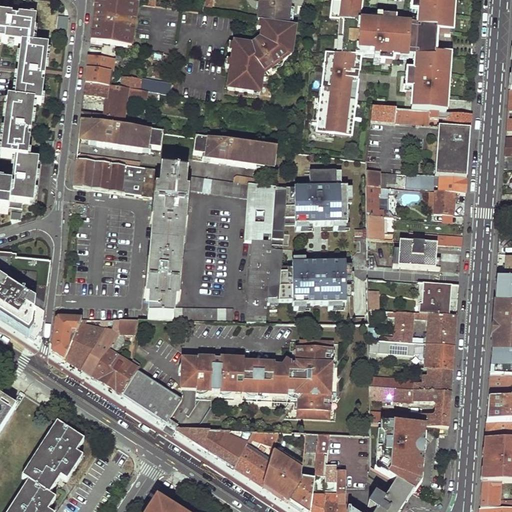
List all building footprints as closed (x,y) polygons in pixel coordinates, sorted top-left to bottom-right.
[(95,44),(117,47),(128,49),(129,38),(134,39),(139,4),(127,2),(112,0),(98,0),(98,8),(95,8),(92,32),(91,35),(96,36),(95,44)] [(259,0),(258,22),(263,22),(288,26),(290,0),(259,0)] [(332,0),(330,20),(345,22),(341,56),(326,55),(316,132),(351,137),(361,58),(365,58),(365,54),(374,55),(374,59),(374,64),(392,65),(393,60),(399,61),(399,59),(415,60),(418,28),(402,27),(402,25),(395,25),(396,20),(377,19),(377,24),(360,22),(361,0),(332,0)] [(453,0),(413,0),(413,6),(416,6),(415,14),(419,14),(418,28),(415,60),(414,75),(411,74),(410,82),(407,81),(405,97),(412,97),(415,97),(414,102),(412,102),(411,112),(423,113),(433,114),(445,115),(446,110),(443,110),(443,102),(446,103),(447,85),(445,84),(445,77),(448,77),(449,70),(446,70),(447,58),(436,58),(431,57),(432,34),(438,34),(451,35),(453,0)] [(0,43),(20,46),(32,47),(36,20),(18,18),(18,20),(11,20),(11,17),(0,16),(0,43)] [(288,26),(263,22),(261,31),(260,40),(252,47),(234,44),(234,45),(232,53),(231,62),(230,70),(227,91),(252,94),(253,91),(261,91),(262,82),(263,78),(266,76),(270,73),(268,70),(280,61),(281,63),(291,56),(295,27),(288,26)] [(13,102),(33,105),(41,106),(43,87),(41,87),(41,80),(44,80),(48,49),(32,47),(20,46),(13,102)] [(89,57),(87,70),(112,74),(114,62),(115,62),(117,51),(102,49),(100,59),(89,57)] [(281,63),(280,61),(268,70),(271,74),(283,66),(281,63)] [(87,70),(85,85),(110,89),(112,74),(87,70)] [(117,85),(116,90),(161,96),(171,98),(173,86),(122,79),(121,85),(117,85)] [(85,85),(84,98),(108,102),(110,89),(85,85)] [(108,102),(106,118),(82,115),(81,123),(141,131),(142,123),(124,120),(127,98),(160,103),(161,96),(116,90),(110,89),(108,102)] [(0,157),(14,159),(26,160),(29,143),(27,143),(27,137),(29,137),(33,105),(13,102),(7,101),(0,155),(0,157)] [(371,109),(370,123),(425,127),(427,127),(427,122),(423,122),(423,120),(423,113),(411,112),(371,109)] [(433,121),(450,122),(449,129),(469,131),(470,124),(470,117),(445,115),(433,114),(433,121)] [(141,131),(81,123),(79,139),(89,141),(97,142),(96,147),(142,152),(143,148),(151,149),(160,151),(163,134),(155,133),(141,131)] [(142,123),(141,131),(155,133),(156,125),(142,123)] [(425,127),(421,177),(466,180),(468,146),(469,131),(449,129),(427,127),(425,127)] [(277,150),(240,144),(240,145),(239,145),(239,144),(195,138),(193,155),(202,156),(211,157),(210,162),(255,168),(256,163),(264,165),(275,166),(277,150)] [(140,163),(79,154),(77,157),(76,161),(139,170),(140,163)] [(10,189),(8,208),(22,210),(22,203),(36,205),(41,162),(26,160),(14,159),(10,189)] [(156,200),(159,172),(139,170),(76,161),(72,188),(90,191),(156,200)] [(186,189),(188,176),(159,172),(156,200),(156,205),(153,205),(153,209),(154,209),(151,240),(150,247),(149,254),(146,284),(144,284),(143,288),(146,289),(145,300),(148,300),(145,321),(172,322),(173,308),(174,301),(177,301),(178,291),(180,291),(180,287),(178,287),(181,257),(182,250),(183,243),(186,210),(188,210),(189,207),(186,207),(187,204),(188,195),(185,195),(186,189)] [(270,254),(267,300),(274,300),(274,303),(282,303),(282,306),(346,304),(345,295),(354,295),(353,275),(345,275),(345,264),(309,265),(309,261),(292,261),(292,266),(292,267),(281,267),(284,224),(295,224),(295,225),(347,224),(346,188),(336,188),(336,181),(340,181),(339,172),(309,172),(309,189),(285,189),(285,192),(274,192),(271,240),(270,254)] [(366,173),(366,188),(378,189),(378,174),(366,173)] [(438,186),(437,193),(453,194),(465,195),(465,188),(466,180),(421,177),(385,174),(384,183),(397,184),(397,188),(432,191),(432,185),(438,186)] [(248,197),(249,185),(233,183),(188,176),(186,189),(248,197)] [(254,178),(237,176),(233,179),(233,183),(249,185),(253,185),(254,178)] [(254,240),(271,240),(274,192),(275,188),(272,188),(253,185),(249,185),(248,197),(245,240),(254,240)] [(8,208),(10,189),(0,187),(0,212),(8,213),(8,208)] [(366,201),(366,217),(379,218),(396,219),(396,217),(392,217),(388,212),(377,211),(378,198),(384,198),(384,189),(378,189),(366,188),(366,201)] [(401,194),(402,204),(419,204),(419,193),(401,194)] [(434,193),(432,214),(451,216),(453,194),(437,193),(434,193)] [(366,217),(366,240),(391,242),(391,236),(379,235),(379,218),(366,217)] [(420,234),(419,244),(435,245),(439,245),(439,236),(420,234)] [(439,236),(439,245),(461,246),(461,237),(439,236)] [(271,240),(254,240),(253,255),(250,255),(249,277),(252,277),(251,293),(247,292),(247,313),(250,313),(249,324),(265,324),(267,300),(270,254),(271,240)] [(398,243),(396,268),(433,270),(435,245),(419,244),(414,244),(398,243)] [(0,285),(43,314),(49,262),(16,258),(16,256),(0,253),(0,285)] [(401,312),(418,313),(418,304),(421,305),(422,284),(367,280),(367,283),(367,288),(376,289),(376,311),(387,311),(398,312),(398,310),(401,310),(401,312)] [(511,281),(505,281),(497,281),(495,304),(511,305),(511,281)] [(422,284),(421,305),(418,304),(418,313),(448,315),(451,286),(422,284)] [(0,285),(0,319),(14,329),(34,341),(41,325),(43,314),(0,285)] [(367,288),(368,310),(376,311),(376,289),(367,288)] [(511,305),(495,304),(494,325),(496,325),(495,339),(493,338),(492,353),(511,355),(511,305)] [(173,308),(172,322),(232,323),(233,309),(173,308)] [(395,317),(394,327),(411,328),(412,318),(427,319),(427,330),(454,332),(456,316),(448,315),(418,313),(401,312),(398,312),(387,311),(387,317),(395,317)] [(52,347),(51,352),(58,357),(64,360),(68,351),(74,337),(80,326),(82,320),(59,319),(56,319),(52,347)] [(68,351),(64,360),(76,368),(91,378),(108,352),(119,335),(120,321),(116,321),(114,334),(111,333),(87,327),(80,326),(74,337),(68,351)] [(138,321),(120,321),(119,335),(136,336),(138,321)] [(394,327),(393,336),(384,336),(384,341),(429,345),(453,347),(454,332),(427,330),(426,338),(410,338),(411,328),(394,327)] [(197,362),(182,362),(182,383),(181,391),(187,392),(196,392),(203,392),(208,394),(219,395),(232,395),(245,395),(269,396),(287,397),(293,397),(294,396),(301,400),(298,403),(298,419),(329,420),(329,408),(330,396),(331,378),(331,366),(331,363),(331,352),(332,343),(301,343),(300,350),(297,350),(296,356),(293,361),(296,363),(296,365),(296,368),(290,368),(290,366),(289,366),(275,358),(270,366),(244,365),(244,362),(236,356),(235,358),(234,359),(233,361),(229,361),(220,361),(197,361),(197,362)] [(428,357),(427,369),(452,371),(453,347),(429,345),(428,357)] [(138,371),(108,352),(91,378),(117,394),(121,397),(136,373),(138,371)] [(497,378),(511,378),(511,355),(492,353),(490,378),(497,378)] [(427,375),(426,385),(422,383),(421,383),(384,380),(383,381),(369,380),(369,387),(450,393),(452,371),(427,369),(427,375)] [(157,420),(166,425),(182,401),(136,373),(121,397),(157,420)] [(490,378),(488,402),(491,402),(492,402),(493,384),(496,384),(497,378),(490,378)] [(511,402),(511,378),(497,378),(496,384),(493,384),(492,402),(511,402)] [(380,423),(422,426),(447,428),(450,393),(369,387),(370,422),(380,423)] [(0,398),(0,440),(19,411),(7,403),(0,398)] [(491,402),(489,425),(511,425),(511,402),(492,402),(491,402)] [(395,483),(412,493),(418,482),(422,426),(380,423),(379,432),(382,436),(382,448),(376,447),(375,457),(377,457),(376,472),(395,483)] [(84,441),(58,424),(23,477),(29,481),(7,511),(49,511),(48,510),(55,498),(50,495),(62,477),(67,480),(82,457),(77,453),(84,441)] [(486,426),(485,437),(511,436),(511,425),(489,425),(486,426)] [(228,465),(233,469),(253,433),(239,432),(238,440),(229,437),(228,432),(173,430),(183,437),(207,452),(228,465)] [(253,433),(233,469),(246,477),(261,486),(268,464),(252,453),(258,443),(269,447),(264,458),(269,461),(272,453),(278,434),(253,433)] [(305,435),(304,450),(316,451),(318,435),(305,435)] [(318,435),(316,451),(327,453),(327,435),(318,435)] [(327,435),(327,453),(326,466),(344,467),(344,472),(345,489),(362,487),(370,464),(370,437),(327,435)] [(501,484),(511,483),(511,441),(485,443),(483,473),(485,473),(484,485),(501,484)] [(303,466),(277,451),(275,455),(303,471),(303,466)] [(268,464),(261,486),(275,495),(289,504),(302,482),(303,471),(275,455),(272,453),(269,461),(268,464)] [(326,466),(325,478),(336,478),(335,472),(344,472),(344,467),(326,466)] [(336,478),(336,504),(335,511),(345,511),(346,511),(345,489),(344,472),(335,472),(336,478)] [(302,482),(289,504),(298,510),(301,511),(308,511),(311,494),(312,483),(302,482)] [(395,483),(389,493),(406,502),(412,493),(395,483)] [(481,498),(480,510),(511,509),(511,501),(500,502),(501,484),(484,485),(482,485),(481,498)] [(382,501),(401,510),(406,502),(389,493),(385,499),(383,498),(382,501)] [(311,494),(308,511),(323,511),(324,503),(324,496),(311,494)] [(372,497),(365,507),(371,511),(399,511),(401,510),(382,501),(381,502),(372,497)] [(176,511),(159,501),(156,504),(162,507),(168,511),(176,511)] [(324,503),(323,511),(335,511),(336,504),(324,503)]
